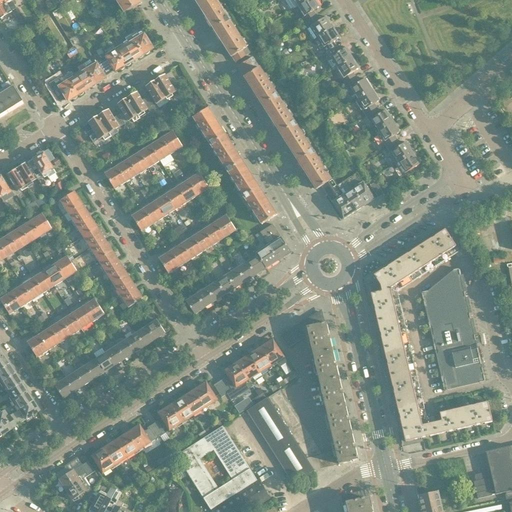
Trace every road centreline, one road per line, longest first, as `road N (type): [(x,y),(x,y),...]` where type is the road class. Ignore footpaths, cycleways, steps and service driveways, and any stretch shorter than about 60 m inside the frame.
road 1 (residential): [(194,343),(54,126)]
road 2 (tertiary): [(385,467),(337,282)]
road 3 (residential): [(448,220),(469,252),(501,375),(511,387)]
road 4 (tertiary): [(284,193),(188,45)]
road 5 (residential): [(428,133),(342,0)]
road 6 (tertiary): [(194,343),(62,428)]
road 7 (residential): [(54,126),(188,45)]
road 8 (tertiary): [(74,444),(204,360)]
road 9 (tertiary): [(204,360),(320,281)]
road 10 (residential): [(456,174),(340,251)]
road 11 (tertiary): [(311,268),(194,343)]
road 12 (residential): [(511,437),(385,467)]
